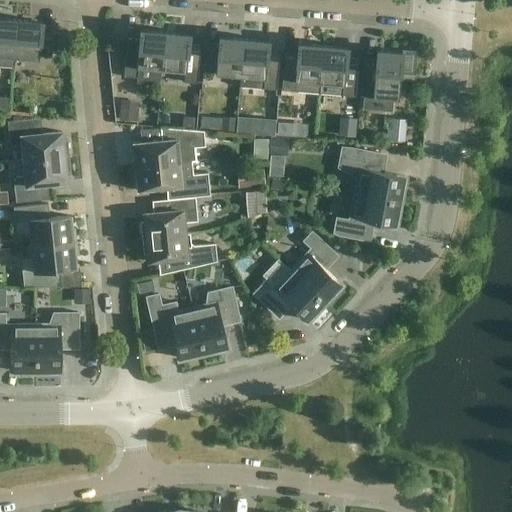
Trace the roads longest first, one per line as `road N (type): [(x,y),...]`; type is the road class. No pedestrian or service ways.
road 1 (tertiary): [(459,13),(448,187),(429,253),(339,348),(310,367),(131,411)]
road 2 (residential): [(131,411),(92,0)]
road 3 (residential): [(137,480),(224,473),(421,496),(420,511)]
road 4 (residential): [(459,13),(300,0)]
road 5 (residential): [(0,502),(137,480)]
road 6 (tertiary): [(131,411),(0,416)]
